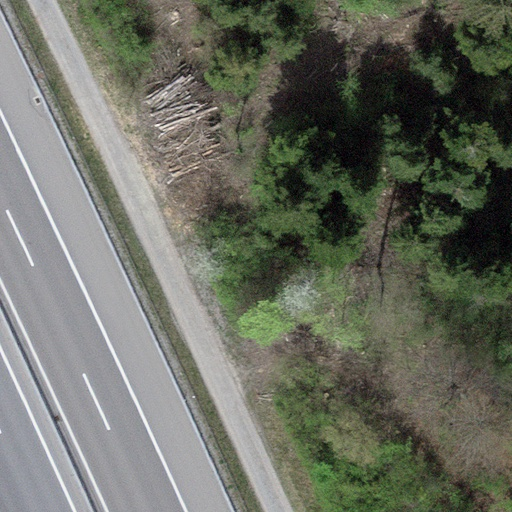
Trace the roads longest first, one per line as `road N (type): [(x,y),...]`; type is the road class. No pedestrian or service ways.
road 1 (track): [(42,0),(279,511)]
road 2 (motorway): [(146,511),(0,195)]
